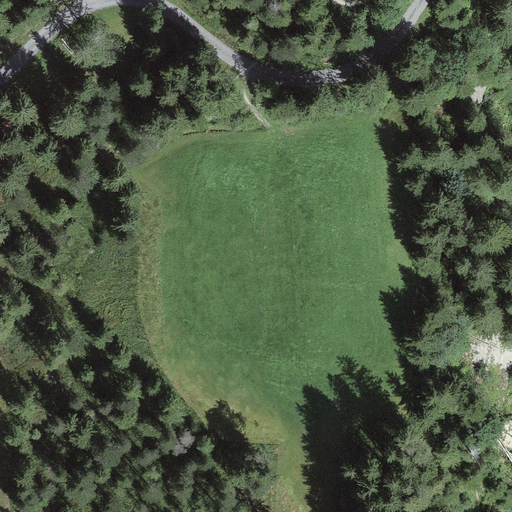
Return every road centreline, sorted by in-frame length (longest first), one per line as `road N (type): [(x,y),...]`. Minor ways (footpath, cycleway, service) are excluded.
road 1 (track): [(136,0),(267,74),(323,80),(377,58),(422,0)]
road 2 (track): [(0,87),(58,23),(103,0)]
